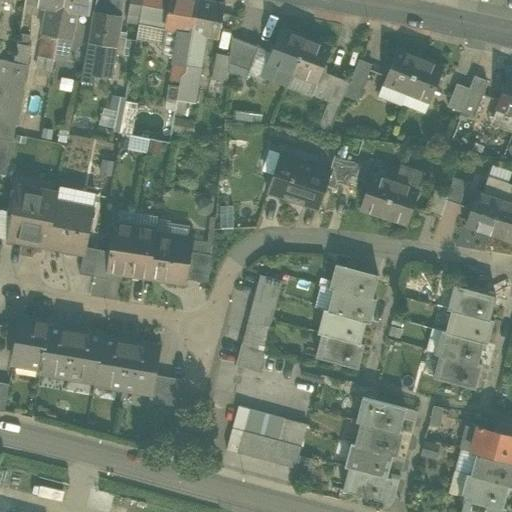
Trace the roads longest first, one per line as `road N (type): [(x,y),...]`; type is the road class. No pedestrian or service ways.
road 1 (residential): [(511,264),(326,237),(260,237),(238,250),(209,325)]
road 2 (residential): [(209,325),(9,287)]
road 3 (residential): [(511,35),(331,0)]
road 4 (residential): [(168,473),(0,430)]
road 5 (residential): [(209,325),(168,473)]
road 6 (residential): [(313,511),(168,473)]
